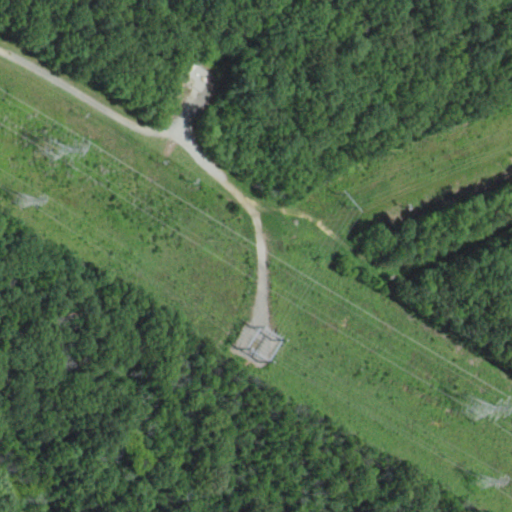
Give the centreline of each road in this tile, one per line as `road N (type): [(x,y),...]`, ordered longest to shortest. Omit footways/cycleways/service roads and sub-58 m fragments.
road 1 (track): [(511,220),(386,270),(306,215),(246,197)]
road 2 (track): [(306,215),(377,209),(511,152)]
